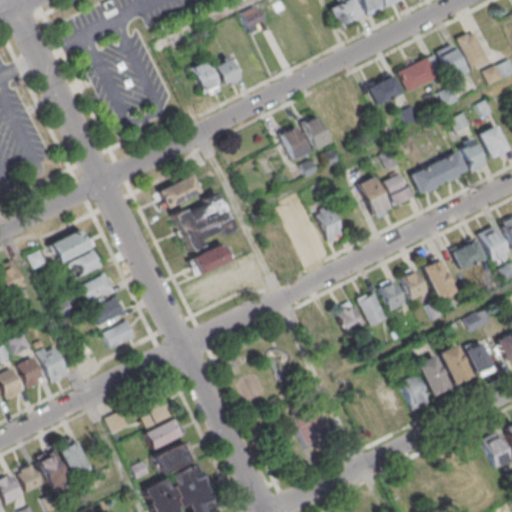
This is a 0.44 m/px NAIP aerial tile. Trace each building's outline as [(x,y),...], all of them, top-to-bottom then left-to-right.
[(352,0),(360,15),(336,26),(327,8),(337,4),(335,0),(352,0)] [(358,0),(378,0),(382,7),(366,15),(358,0)] [(238,14),(252,7),(253,10),(256,8),(263,21),(253,26),(255,30),(248,34),(238,14)] [(471,33),(485,61),(468,70),(453,39),(463,34),(465,36),(471,33)] [(433,53),(448,44),(463,72),(447,81),(433,53)] [(218,85),(209,67),(219,62),(218,60),(224,56),(236,80),(228,84),(227,81),(218,85)] [(394,73),(424,58),(434,78),(403,93),(394,73)] [(511,72),(498,79),(492,66),(506,59),(511,72)] [(218,90),(207,96),(205,92),(199,95),(186,69),(202,61),(218,90)] [(478,72),(491,65),(492,66),(498,79),(485,85),(478,72)] [(364,88),(365,87),(364,85),(370,82),(371,84),(381,79),(380,77),(386,74),(387,76),(388,76),(397,94),(373,106),(364,88)] [(433,94),(447,86),(455,101),(440,108),(433,94)] [(408,106),(414,119),(403,125),(396,112),(408,106)] [(444,120),(450,132),(466,125),(461,113),(444,120)] [(310,150),(296,125),(312,117),(325,142),(310,150)] [(504,149),(491,124),(474,133),(486,158),(504,149)] [(275,135),(290,127),(303,153),(288,160),(275,135)] [(467,172),(481,164),(469,141),(454,148),(467,172)] [(335,161),(323,168),(317,155),(329,149),(335,161)] [(417,194),(425,191),(426,194),(437,188),(435,185),(446,180),(448,183),(459,177),(457,174),(464,171),(455,152),(408,176),(417,194)] [(302,178),(296,166),(308,160),(314,172),(302,178)] [(154,192),(187,175),(196,192),(163,209),(154,192)] [(387,206),(406,200),(398,175),(379,181),(387,206)] [(352,186),(370,218),(386,209),(368,177),(352,186)] [(167,213),(183,250),(230,229),(214,193),(167,213)] [(349,199),(335,206),(348,234),(362,227),(349,199)] [(327,241),(341,232),(325,207),(311,215),(327,241)] [(511,214),(497,221),(509,249),(511,247),(511,214)] [(323,244),(312,224),(296,233),(307,252),(323,244)] [(486,263),(504,256),(492,225),(474,232),(486,263)] [(55,263),(88,245),(78,226),(45,245),(55,263)] [(289,261),(285,238),(267,242),(271,264),(289,261)] [(456,270),(480,258),(470,238),(446,250),(456,270)] [(184,259),(192,275),(227,259),(219,242),(184,259)] [(99,266),(91,249),(65,262),(72,278),(99,266)] [(450,290),(433,257),(417,265),(433,299),(450,290)] [(0,283),(4,293),(21,285),(10,260),(0,263),(0,283)] [(422,292),(411,267),(395,274),(406,299),(422,292)] [(231,285),(224,268),(196,281),(204,298),(231,285)] [(76,285),(83,302),(110,289),(102,272),(76,285)] [(401,301),(387,277),(371,286),(385,310),(401,301)] [(366,325),(382,317),(368,291),(353,299),(366,325)] [(121,314),(113,297),(88,309),(96,326),(121,314)] [(343,336),(359,328),(347,303),(330,311),(343,336)] [(306,325),(319,350),(335,342),(322,317),(306,325)] [(106,349),(132,336),(125,320),(99,332),(106,349)] [(511,353),(511,331),(491,340),(499,359),(511,353)] [(13,355),(27,347),(20,336),(6,343),(13,355)] [(489,368),(474,347),(463,354),(477,375),(489,368)] [(35,352),(44,348),(46,352),(54,348),(67,376),(51,384),(35,352)] [(450,385),(465,378),(450,348),(436,355),(450,385)] [(320,357),(327,371),(341,364),(333,350),(320,357)] [(428,396),(444,388),(429,357),(412,365),(428,396)] [(16,365),(31,358),(43,382),(27,390),(16,365)] [(0,388),(0,373),(10,369),(22,393),(6,401),(0,388)] [(423,401),(408,373),(393,382),(408,409),(423,401)] [(373,392),(383,417),(401,410),(391,385),(373,392)] [(349,402),(361,429),(380,421),(367,393),(349,402)] [(139,432),(147,449),(178,434),(169,416),(168,416),(158,395),(134,406),(145,430),(139,432)] [(110,434),(125,427),(118,411),(102,418),(110,434)] [(506,461),(494,432),(476,439),(488,468),(506,461)] [(66,477),(85,469),(72,437),(53,444),(66,477)] [(158,473),(189,459),(181,441),(150,455),(158,473)] [(32,457),(45,486),(63,478),(49,450),(32,457)] [(12,471),(22,493),(39,485),(28,463),(12,471)] [(149,511),(204,511),(212,509),(193,464),(138,486),(149,511)] [(418,473),(431,505),(448,499),(436,466),(418,473)] [(11,474),(0,476),(0,502),(16,500),(11,474)]
